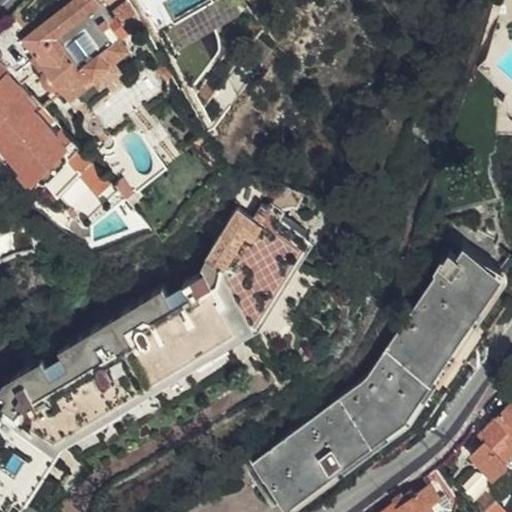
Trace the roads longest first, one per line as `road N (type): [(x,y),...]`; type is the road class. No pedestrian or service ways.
road 1 (residential): [(511,334),(438,437),(334,511)]
road 2 (unknown): [(262,368),(82,480),(59,511)]
